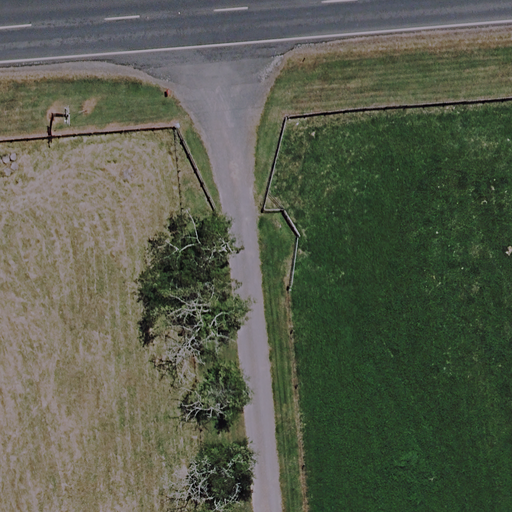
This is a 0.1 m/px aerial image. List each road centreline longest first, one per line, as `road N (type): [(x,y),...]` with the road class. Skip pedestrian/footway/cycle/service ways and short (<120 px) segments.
road 1 (unknown): [(225,12),(264,511)]
road 2 (tertiary): [(0,30),(382,0)]
